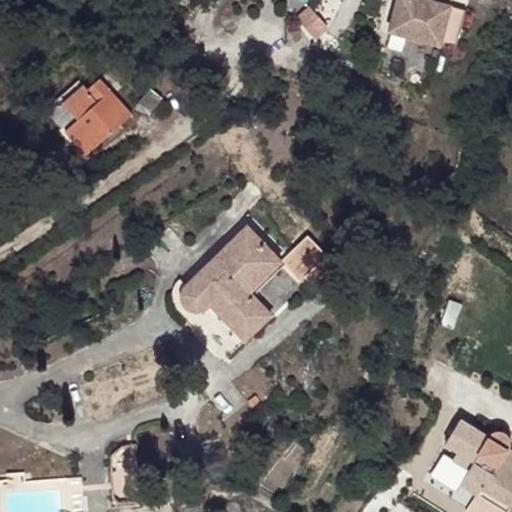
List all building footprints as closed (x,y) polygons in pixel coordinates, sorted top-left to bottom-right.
[(387,0),(382,23),(448,38),(457,0),(387,0)] [(129,123),(96,88),(85,98),(81,95),(60,115),(75,130),(88,144),(92,141),(100,150),(129,123)] [(164,105),(149,94),(138,106),(153,119),(164,105)] [(93,159),(100,150),(92,141),(88,144),(75,130),(64,141),(77,156),(82,151),(93,159)] [(207,314),(210,310),(246,346),(273,319),(251,295),(282,263),(248,229),(188,289),(185,291),(182,295),(181,299),(182,306),(185,312),(189,315),(193,317),(200,317),(207,314)] [(332,259),(311,237),(295,252),(317,273),(332,259)] [(295,252),(282,263),(305,284),(317,273),(295,252)] [(487,438),(459,422),(445,444),(472,460),(466,471),(482,481),(475,494),(503,511),(505,511),(511,501),(511,454),(506,450),(507,443),(507,438),(503,436),(498,433),(495,434),(492,434),(487,438)] [(117,448),(120,486),(142,484),(138,446),(117,448)] [(157,469),(154,467),(150,466),(148,467),(146,469),(144,471),(144,473),(144,475),(145,477),(148,480),(152,481),(154,480),(157,479),(158,477),(159,474),(159,471),(157,469)] [(0,511),(9,511),(9,479),(0,483),(0,511)]
